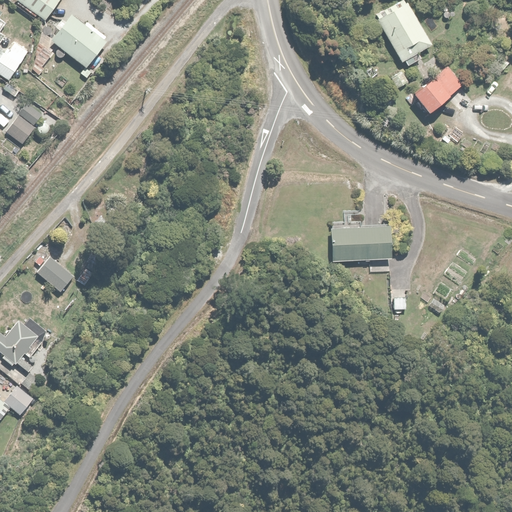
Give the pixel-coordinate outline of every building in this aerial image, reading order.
[(399,60),(401,59),(404,65),(420,57),(416,50),(429,43),(404,0),(401,0),(374,16),(399,60)] [(452,12),(449,12),(449,11),(449,7),(446,7),(446,4),(440,4),(440,17),(449,17),(452,17),(452,12)] [(101,31),(68,8),(51,31),(85,55),(101,31)] [(7,50),(4,48),(0,53),(0,76),(6,81),(26,49),(13,41),(7,50)] [(41,67),(52,51),(44,45),(28,68),(38,76),(43,69),(41,67)] [(458,85),(443,65),(410,90),(426,110),(458,85)] [(400,72),(390,78),(396,88),(406,81),(400,72)] [(8,81),(3,88),(13,96),(18,89),(8,81)] [(31,118),(15,106),(5,121),(21,133),(31,118)] [(386,224),(328,227),(330,261),(387,259),(386,224)] [(42,244),(29,260),(51,279),(65,263),(42,244)] [(91,276),(83,270),(74,282),(82,288),(91,276)] [(436,296),(445,302),(452,292),(443,286),(436,296)] [(405,293),(391,295),(392,313),(407,312),(405,293)] [(418,302),(428,310),(434,302),(425,295),(418,302)] [(429,310),(438,316),(444,307),(435,301),(429,310)] [(0,347),(9,355),(32,326),(14,312),(5,323),(0,319),(0,347)] [(20,384),(37,398),(41,393),(46,388),(29,374),(20,384)] [(15,385),(1,401),(19,416),(32,400),(18,387),(15,385)]
